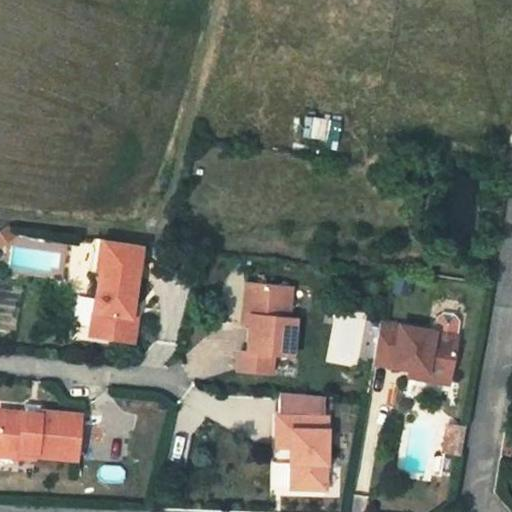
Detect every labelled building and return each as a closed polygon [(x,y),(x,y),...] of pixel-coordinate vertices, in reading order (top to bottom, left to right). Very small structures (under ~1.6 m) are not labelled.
[(9,214),(0,225),(0,241),(2,242),(19,221),(9,214)] [(131,298),(123,295),(134,229),(82,223),(77,258),(88,260),(80,323),(125,332),(131,298)] [(286,271),(242,268),(240,297),(246,297),(245,306),(243,335),(270,337),(287,338),(290,303),(284,302),(286,271)] [(441,306),(438,321),(461,325),(463,310),(459,304),(447,302),(441,306)] [(391,312),(384,350),(417,356),(432,358),(430,372),(453,375),(461,325),(438,321),(391,312)] [(243,335),(236,335),(235,353),(269,356),(270,337),(243,335)] [(432,358),(417,356),(415,369),(430,372),(432,358)] [(283,377),(282,402),(336,403),(336,382),(283,377)] [(28,387),(27,396),(43,397),(43,394),(44,388),(36,387),(28,387)] [(27,396),(0,393),(0,432),(39,436),(39,438),(79,442),(83,397),(43,394),(43,397),(27,396)] [(279,432),(295,432),(294,474),(336,475),(337,403),(336,403),(282,402),(280,402),(279,432)] [(471,433),(475,409),(460,406),(456,431),(471,433)] [(0,432),(0,438),(38,442),(39,438),(39,436),(0,432)]
